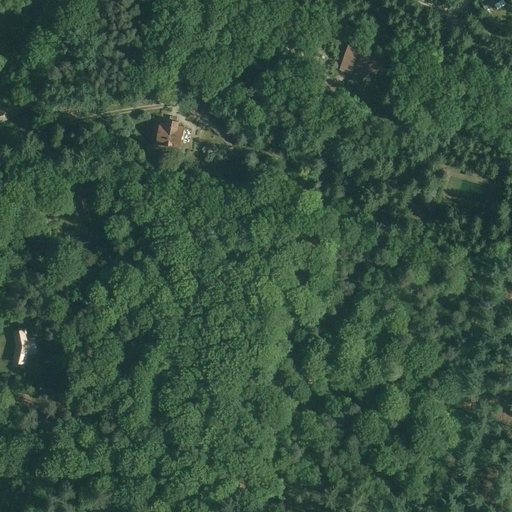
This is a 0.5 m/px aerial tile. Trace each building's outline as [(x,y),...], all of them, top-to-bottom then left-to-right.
[(487,0),(486,1),(489,8),(498,5),(495,0),(487,0)] [(355,68),(377,76),(383,58),(363,51),(355,68)] [(0,111),(0,122),(8,121),(6,110),(0,111)] [(181,150),(185,128),(179,127),(179,122),(168,120),(167,124),(161,123),(156,145),(181,150)] [(79,188),(79,205),(85,218),(92,215),(88,205),(88,189),(79,188)] [(15,358),(23,360),(26,349),(35,347),(33,340),(26,341),(24,332),(15,334),(18,348),(15,358)] [(0,489),(0,495),(15,499),(19,483),(3,479),(0,489)]
